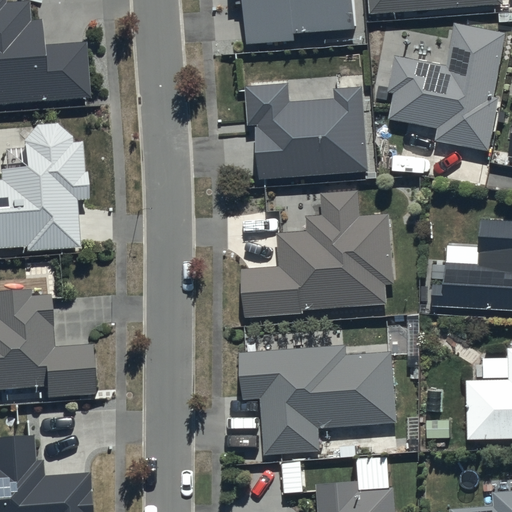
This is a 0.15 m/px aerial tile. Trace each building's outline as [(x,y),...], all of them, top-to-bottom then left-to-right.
[(0,0),(0,114),(86,109),(86,101),(91,101),(87,45),(45,47),(43,22),(31,23),(29,4),(5,5),(4,0),(0,0)] [(247,0),(250,46),(297,44),(297,35),(360,32),(357,0),(247,0)] [(372,0),(373,15),(507,6),(506,0),(372,0)] [(509,34),(457,25),(449,69),(397,59),(390,94),(398,96),(393,122),(440,131),(438,142),(493,152),(503,99),(497,98),(509,34)] [(258,126),(262,179),(371,172),(365,88),(337,90),(338,101),(293,104),(292,85),(249,88),(252,126),(258,126)] [(1,183),(0,182),(0,251),(27,250),(27,253),(81,250),(79,203),(89,203),(89,196),(95,195),(94,177),(88,178),(88,174),(85,174),(84,144),(73,144),(73,138),(58,126),(37,126),(25,142),(25,169),(1,169),(1,183)] [(361,192),(322,194),(323,216),(309,217),(310,233),(280,235),(282,269),(246,271),(248,319),(306,316),(306,310),(390,306),(389,286),(397,285),(393,215),(363,216),(361,192)] [(511,226),(485,224),(483,267),(450,265),(448,287),(438,286),(436,310),(511,315),(511,226)] [(0,392),(48,389),(49,400),(96,398),(94,348),(55,349),(53,298),(30,299),(30,293),(0,294),(0,392)] [(348,346),(243,353),(246,401),(264,400),(268,456),(324,452),(323,430),(401,425),(395,352),(349,355),(348,346)] [(511,381),(469,381),(469,440),(511,439),(511,348),(511,349),(511,381)] [(0,511),(93,511),(91,476),(44,478),(43,462),(35,463),(34,438),(0,439),(0,511)] [(398,511),(397,490),(362,492),(361,482),(319,485),(320,511),(398,511)] [(452,511),(511,511),(511,492),(496,493),(496,508),(453,508),(452,511)]
